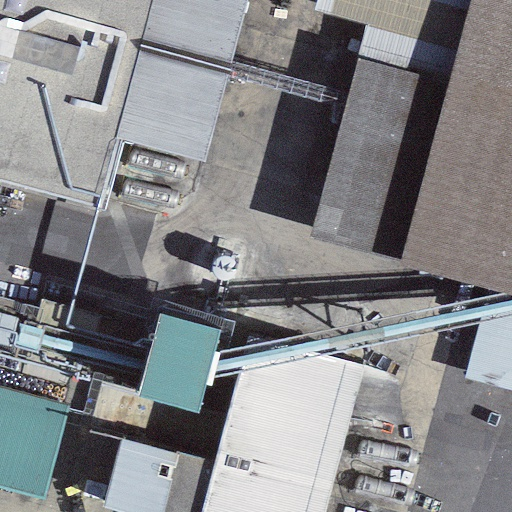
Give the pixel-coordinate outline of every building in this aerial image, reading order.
[(0,0),(0,192),(96,218),(117,141),(155,0),(0,0)] [(200,164),(245,0),(155,0),(117,141),(200,164)] [(511,0),(311,0),(311,3),(354,13),(304,234),(486,275),(464,374),(511,385),(511,0)] [(104,427),(87,499),(144,511),(320,511),(357,358),(200,322),(202,316),(128,299),(108,382),(202,404),(192,447),(104,427)] [(0,378),(0,481),(46,494),(71,396),(0,378)]
